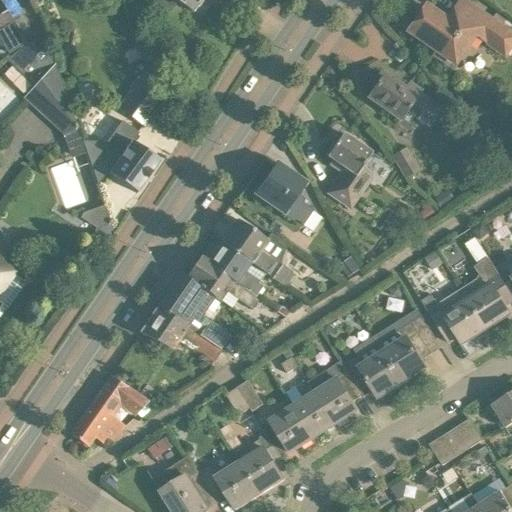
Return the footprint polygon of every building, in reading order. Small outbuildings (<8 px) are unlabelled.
[(151,0),(151,1),(170,14),(176,5),(191,14),(200,1),(200,0),(151,0)] [(511,33),(464,0),(457,0),(444,20),(425,7),(406,33),(455,67),(475,39),(504,60),(511,48),(511,33)] [(0,14),(0,29),(12,21),(6,11),(0,14)] [(0,29),(0,41),(7,53),(25,42),(12,21),(0,29)] [(6,61),(20,76),(22,73),(36,87),(55,67),(45,38),(24,46),(6,61)] [(36,87),(34,90),(24,101),(62,137),(69,157),(84,152),(55,67),(36,87)] [(170,90),(144,71),(116,109),(143,128),(170,90)] [(442,111),(406,86),(402,91),(382,76),(368,96),(400,119),(410,105),(414,109),(413,111),(420,116),(416,121),(428,130),(442,111)] [(160,161),(132,142),(139,133),(125,123),(124,124),(113,116),(99,134),(99,139),(101,143),(82,142),(97,187),(108,172),(137,195),(160,161)] [(364,165),(363,164),(371,153),(343,133),(335,144),(333,143),(324,156),(332,160),(328,166),(339,174),(325,195),(350,212),(375,176),(362,168),(364,165)] [(405,178),(417,170),(405,150),(393,157),(405,178)] [(300,227),(310,213),(300,206),(302,203),(295,197),(303,185),(275,165),(255,196),(300,227)] [(446,191),(434,199),(440,208),(452,199),(446,191)] [(92,251),(101,239),(103,245),(112,232),(103,207),(83,215),(80,220),(95,230),(85,246),(92,251)] [(430,207),(420,213),(426,222),(436,216),(430,207)] [(221,245),(251,266),(282,287),(292,273),(261,252),(268,243),(237,221),(221,245)] [(489,234),(482,224),(473,232),(480,241),(489,234)] [(465,246),(477,266),(474,268),(479,277),(476,281),(461,290),(487,330),(497,323),(510,315),(504,306),(511,301),(511,294),(505,284),(497,272),(488,259),(487,260),(475,240),(465,246)] [(0,309),(2,306),(0,303),(0,290),(12,275),(0,265),(0,258),(7,249),(0,243),(0,309)] [(207,264),(259,301),(259,300),(255,297),(262,287),(243,274),(251,266),(221,245),(207,264)] [(350,258),(338,267),(347,278),(359,270),(350,258)] [(251,311),(259,301),(207,264),(201,260),(187,279),(217,300),(223,291),(251,311)] [(187,279),(181,275),(158,309),(184,325),(198,336),(220,351),(229,337),(208,323),(209,322),(201,317),(214,299),(216,301),(217,300),(187,279)] [(399,284),(389,291),(392,297),(399,298),(406,295),(399,284)] [(430,296),(421,303),(430,317),(446,343),(456,337),(462,346),(477,336),(487,330),(461,290),(437,306),(430,296)] [(285,319),(290,315),(279,307),(275,312),(285,319)] [(158,309),(141,334),(173,353),(184,336),(199,347),(197,349),(215,362),(222,352),(220,351),(198,336),(184,325),(158,309)] [(426,369),(421,362),(442,349),(422,317),(377,345),(402,384),(426,369)] [(325,337),(334,332),(328,324),(320,329),(325,337)] [(377,345),(344,366),(363,397),(364,398),(374,392),(378,400),(402,384),(377,345)] [(283,354),(287,360),(293,356),(289,350),(283,354)] [(298,368),(292,358),(281,365),(287,374),(298,368)] [(363,397),(344,366),(342,364),(310,384),(335,426),(358,412),(353,403),(363,397)] [(102,444),(106,439),(111,443),(126,427),(114,419),(120,409),(134,419),(147,405),(149,403),(138,396),(111,378),(71,436),(87,448),(94,438),(102,444)] [(263,406),(248,382),(237,389),(250,409),(252,413),(263,406)] [(309,385),(314,393),(291,407),(313,440),(335,426),(310,384),(309,385)] [(149,403),(147,405),(151,407),(159,397),(146,386),(138,396),(149,403)] [(237,389),(226,396),(238,417),(250,409),(237,389)] [(506,429),(511,425),(511,393),(492,407),(506,429)] [(289,454),(313,440),(291,407),(268,422),(289,454)] [(483,441),(470,420),(459,427),(473,448),(483,441)] [(473,448),(459,427),(449,433),(463,454),(473,448)] [(463,454),(449,433),(439,440),(452,461),(463,454)] [(452,461),(439,440),(429,446),(442,467),(452,461)] [(252,454),(239,462),(260,496),(284,481),(262,447),(262,448),(259,442),(248,449),(252,454)] [(481,457),(491,452),(487,446),(478,452),(481,457)] [(188,458),(153,480),(173,511),(206,511),(219,504),(201,476),(199,473),(198,473),(188,458)] [(236,511),(260,496),(239,462),(216,477),(209,466),(199,473),(201,476),(219,504),(228,498),(236,511)] [(511,511),(511,487),(511,486),(479,507),(478,507),(480,511),(511,511)] [(480,511),(478,507),(479,507),(471,494),(463,499),(471,511),(469,511),(480,511)]
